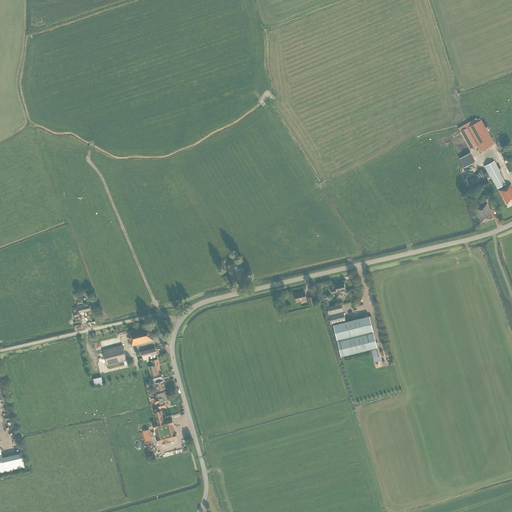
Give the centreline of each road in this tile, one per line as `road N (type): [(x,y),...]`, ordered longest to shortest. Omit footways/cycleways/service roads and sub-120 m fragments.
road 1 (unclassified): [(179,322),(208,300),(511,223)]
road 2 (unclassified): [(198,511),(205,481),(174,364),(179,322)]
road 3 (unclassified): [(0,350),(156,315),(179,322)]
road 4 (track): [(161,315),(90,151)]
